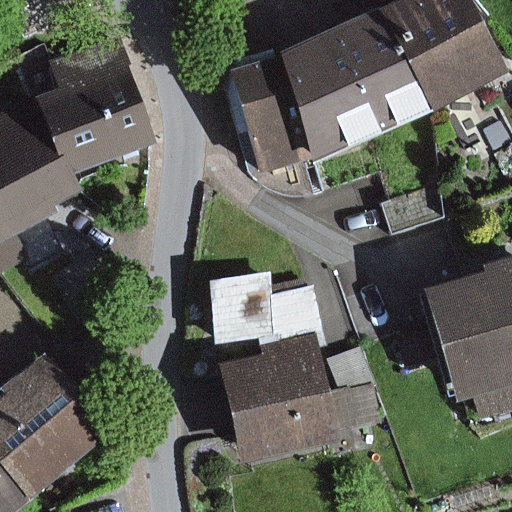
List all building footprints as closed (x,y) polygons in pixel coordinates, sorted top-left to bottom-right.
[(395,0),(385,4),(435,110),(511,73),(511,57),(485,0),(395,0)] [(385,4),(331,27),(383,130),(435,110),(385,4)] [(331,27),(279,54),(310,155),(383,130),(331,27)] [(34,98),(0,114),(0,237),(83,183),(70,168),(147,143),(111,43),(49,67),(59,87),(34,98)] [(310,155),(279,54),(225,70),(244,131),(249,129),(261,169),(310,155)] [(511,253),(482,262),(486,275),(417,291),(445,404),(466,398),(473,421),(511,409),(511,253)] [(343,444),(319,349),(336,345),(320,281),(286,289),(282,266),(219,277),(230,342),(268,335),(272,350),(225,362),(251,467),(343,444)] [(8,394),(0,400),(0,446),(38,494),(116,431),(48,347),(1,385),(8,394)] [(0,511),(16,511),(38,494),(0,446),(0,511)]
